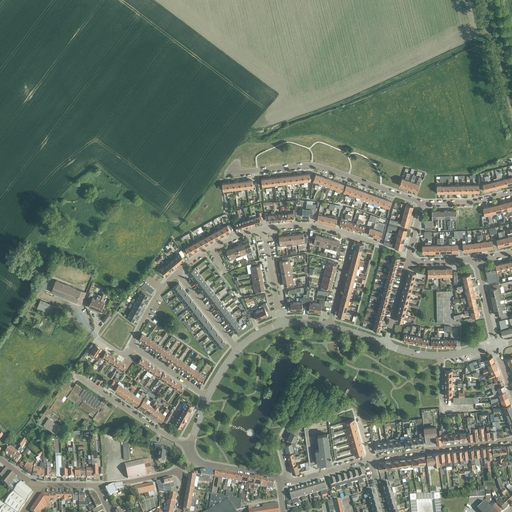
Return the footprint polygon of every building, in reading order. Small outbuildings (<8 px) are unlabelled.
[(502,179),(500,173),(498,173),(501,186),(507,185),(505,178),(502,179)] [(319,183),(321,176),(316,174),(313,181),(319,183)] [(410,181),(407,180),(405,187),(410,189),(413,182),(415,175),(413,175),(410,181)] [(402,178),(399,185),(405,187),(407,180),(408,177),(406,176),(405,179),(402,178)] [(416,183),(413,182),(410,189),(416,192),(421,178),(418,177),(417,180),(416,183)] [(490,179),(487,180),(488,181),(488,183),(490,189),(496,188),(494,181),(490,182),(490,179)] [(344,184),(338,182),(336,189),(342,191),(344,184)] [(349,194),(352,187),(346,185),(343,191),(349,194)] [(357,189),(352,187),(349,194),(355,196),(357,189)] [(357,189),(355,196),(357,196),(356,199),(357,199),(360,200),(363,191),(357,189)] [(360,200),(359,203),(361,204),(363,199),(362,199),(363,198),(366,200),(369,193),(363,191),(360,200)] [(374,195),(369,193),(366,200),(372,202),(374,195)] [(374,195),(372,202),(377,204),(380,197),(374,195)] [(380,197),(377,204),(383,206),(385,199),(380,197)] [(385,199),(383,206),(385,207),(389,208),(391,201),(385,199)] [(505,202),(500,203),(502,211),(505,210),(507,217),(509,216),(507,210),(505,202)] [(316,215),(316,204),(306,204),(306,209),(302,209),(301,217),(308,217),(309,214),(316,215)] [(404,211),(411,213),(413,206),(405,204),(404,211)] [(496,213),(494,205),(488,206),(490,214),(496,213)] [(492,222),(490,214),(488,206),(482,208),(484,216),(487,215),(489,223),(492,222)] [(293,213),(287,213),(287,220),(293,220),(293,216),(297,216),(296,209),(293,210),(293,213)] [(268,220),(268,222),(275,221),(274,214),(274,211),(271,211),(271,214),(268,215),(268,213),(264,213),(265,218),(265,220),(268,220)] [(411,213),(404,211),(402,217),(409,219),(411,213)] [(252,215),(255,225),(261,223),(260,219),(263,218),(261,212),(258,213),(259,216),(257,216),(256,217),(255,214),(252,215)] [(348,217),(348,215),(345,214),(345,216),(345,217),(344,220),(340,219),(338,226),(345,228),(346,221),(348,217)] [(378,222),(379,217),(376,216),(370,214),(369,220),(375,222),(378,223),(378,222)] [(255,225),(252,215),(249,215),(250,219),(247,220),(249,227),(255,225)] [(324,215),(323,223),(329,224),(331,216),(328,215),(328,216),(324,215)] [(337,217),(331,216),(329,224),(335,226),(337,217)] [(358,217),(358,218),(357,220),(356,224),(352,223),(350,229),(357,231),(359,224),(360,222),(361,220),(361,218),(358,217)] [(390,219),(389,223),(397,225),(398,222),(400,224),(408,226),(409,219),(402,217),(401,221),(398,220),(397,221),(390,219)] [(249,227),(247,220),(241,222),(243,228),(249,227)] [(243,228),(241,222),(234,223),(236,230),(243,228)] [(374,236),(376,228),(378,223),(375,222),(373,228),(369,227),(367,234),(374,236)] [(376,228),(374,236),(380,238),(384,224),(378,222),(378,223),(376,228)] [(389,223),(386,231),(388,232),(389,228),(393,229),(396,230),(397,225),(389,223)] [(222,228),(225,234),(230,231),(227,225),(222,228)] [(222,228),(216,231),(220,237),(225,234),(222,228)] [(398,234),(405,236),(407,229),(400,228),(398,234)] [(216,231),(211,234),(214,240),(220,237),(216,231)] [(503,231),(500,231),(504,246),(509,244),(508,236),(504,237),(504,234),(503,231)] [(297,234),(298,244),(304,243),(307,242),(306,236),(304,236),(303,233),(297,234)] [(214,240),(211,234),(206,237),(209,243),(214,240)] [(405,236),(398,234),(396,241),(403,243),(405,236)] [(319,246),(322,236),(316,235),(315,238),(312,237),(310,243),(313,244),(319,246)] [(286,246),(285,236),(278,236),(279,239),(276,240),(277,246),(280,246),(286,246)] [(328,238),(322,236),(319,246),(325,248),(328,238)] [(209,243),(206,237),(201,239),(204,246),(209,243)] [(333,239),(328,238),(325,248),(331,249),(333,239)] [(204,246),(201,239),(195,242),(199,249),(204,246)] [(340,241),(333,239),(331,249),(337,251),(336,254),(339,255),(342,245),(339,244),(340,241)] [(403,243),(396,241),(395,245),(389,243),(389,242),(384,241),(383,244),(402,249),(403,243)] [(195,242),(190,245),(194,251),(199,249),(195,242)] [(249,242),(243,244),(247,253),(248,257),(254,255),(253,251),(253,250),(255,249),(253,244),(250,245),(249,242)] [(355,248),(362,250),(364,244),(357,242),(355,248)] [(243,244),(238,246),(241,256),(247,253),(243,244)] [(194,251),(190,245),(185,248),(188,254),(194,251)] [(238,246),(232,248),(235,258),(236,260),(242,258),(241,256),(238,246)] [(227,254),(224,255),(227,260),(229,259),(230,260),(235,258),(232,248),(226,251),(227,254)] [(175,258),(179,263),(184,259),(180,254),(175,258)] [(353,254),(352,260),(363,263),(364,261),(359,260),(360,256),(353,254)] [(391,262),(398,264),(399,258),(393,256),(391,262)] [(280,266),(290,264),(289,259),(289,260),(288,257),(282,258),(282,261),(279,261),(280,266)] [(179,263),(175,258),(170,262),(175,267),(179,263)] [(325,267),(335,269),(336,265),(333,264),(334,261),(328,259),(327,262),(325,267)] [(352,260),(350,267),(357,269),(358,265),(362,266),(363,263),(352,260)] [(175,267),(170,262),(165,266),(170,271),(175,267)] [(251,267),(250,267),(251,271),(251,273),(261,271),(261,270),(260,265),(257,265),(256,262),(250,264),(251,267)] [(290,264),(280,266),(282,273),(291,272),(290,264)] [(496,272),(495,265),(484,267),(488,283),(495,282),(496,282),(499,282),(496,272)] [(170,271),(165,266),(160,270),(165,275),(170,271)] [(325,267),(323,274),(333,277),(335,269),(325,267)] [(191,270),(188,273),(193,280),(196,277),(200,274),(194,268),(191,270)] [(409,271),(407,278),(414,280),(416,273),(409,271)] [(293,279),(291,272),(282,273),(283,281),(293,279)] [(196,277),(193,280),(198,286),(202,284),(205,281),(200,274),(196,277)] [(333,277),(323,274),(322,282),(331,284),(333,277)] [(294,284),(293,279),(283,281),(284,286),(287,285),(287,288),(294,287),(293,284),(294,284)] [(347,279),(345,285),(352,287),(354,281),(347,279)] [(55,280),(51,292),(81,304),(86,292),(55,280)] [(472,286),(472,285),(471,280),(463,282),(464,285),(456,287),(457,290),(459,289),(459,290),(462,289),(465,288),(472,286)] [(202,284),(198,286),(200,289),(203,293),(207,290),(210,288),(207,284),(205,281),(202,284)] [(331,284),(322,282),(320,286),(321,286),(320,289),(326,291),(327,288),(330,289),(331,284)] [(175,286),(172,288),(177,295),(184,290),(179,283),(175,286)] [(263,283),(253,285),(254,286),(254,291),(255,291),(256,294),(262,293),(261,290),(264,289),(263,285),(263,283)] [(491,295),(501,293),(499,284),(493,285),(493,288),(489,289),(491,295)] [(138,296),(147,301),(148,299),(147,298),(149,295),(138,288),(137,290),(140,292),(138,296)] [(207,290),(203,293),(205,295),(209,300),(212,297),(215,295),(212,290),(210,288),(207,290)] [(92,297),(88,307),(100,312),(104,302),(102,301),(106,291),(102,290),(100,295),(98,294),(96,299),(92,297)] [(184,290),(177,295),(183,302),(189,297),(184,290)] [(473,292),(466,294),(467,297),(461,299),(462,302),(465,301),(468,300),(475,298),(473,292)] [(501,293),(491,295),(492,302),(503,299),(501,293)] [(212,297),(209,300),(211,303),(214,306),(217,304),(220,301),(218,298),(215,295),(212,297)] [(133,297),(132,299),(135,301),(143,306),(143,305),(145,302),(146,303),(147,301),(138,296),(136,299),(133,297)] [(189,297),(183,302),(188,308),(194,303),(189,297)] [(296,311),(296,302),(293,302),(293,298),(287,298),(287,306),(290,306),(290,311),(296,311)] [(299,301),(296,302),(296,311),(302,311),(302,305),(305,305),(306,298),(302,298),(299,298),(299,301)] [(306,298),(305,305),(309,306),(308,311),(314,312),(315,303),(312,302),(313,299),(310,298),(306,298)] [(503,300),(503,299),(492,302),(494,308),(504,306),(503,300)] [(52,310),(53,306),(40,300),(37,308),(50,314),(52,310)] [(319,303),(315,303),(314,312),(320,313),(321,307),(324,308),(325,300),(319,300),(319,303)] [(135,301),(134,305),(130,303),(129,304),(140,311),(141,311),(144,306),(143,305),(143,306),(135,301)] [(217,304),(214,306),(217,311),(219,313),(222,310),(226,308),(224,305),(220,301),(217,304)] [(194,303),(188,308),(193,315),(200,310),(194,303)] [(259,309),(263,318),(268,316),(266,311),(269,309),(266,303),(260,305),(262,308),(259,309)] [(347,305),(340,303),(339,310),(346,311),(347,305)] [(140,311),(129,304),(128,306),(132,308),(130,312),(138,316),(139,314),(140,311)] [(476,304),(469,306),(470,309),(467,310),(464,311),(464,313),(477,310),(476,304)] [(505,309),(504,306),(494,308),(495,315),(499,314),(500,317),(506,316),(505,312),(506,312),(506,309),(505,309)] [(222,310),(219,313),(223,318),(224,320),(228,317),(231,315),(230,313),(226,308),(222,310)] [(263,318),(259,309),(256,311),(254,308),(249,310),(252,317),(255,315),(257,320),(263,318)] [(406,310),(399,308),(398,314),(407,317),(408,315),(405,314),(406,310)] [(200,310),(193,315),(198,322),(205,317),(200,310)] [(346,311),(339,310),(337,316),(344,318),(345,314),(348,315),(348,312),(346,311)] [(138,316),(130,312),(128,315),(124,313),(123,315),(127,317),(134,321),(136,318),(137,318),(138,316)] [(102,320),(105,322),(110,316),(107,313),(102,320)] [(407,317),(398,314),(396,321),(403,323),(404,319),(407,320),(408,319),(411,319),(412,317),(408,316),(408,317),(407,317)] [(228,317),(224,320),(229,326),(230,326),(233,324),(236,321),(235,320),(231,315),(228,317)] [(205,317),(198,322),(204,328),(210,323),(205,317)] [(499,321),(502,336),(511,334),(511,333),(511,328),(508,329),(507,325),(506,326),(505,319),(499,321)] [(233,324),(230,326),(235,333),(238,330),(241,328),(236,321),(233,324)] [(210,323),(204,328),(209,335),(215,330),(210,323)] [(381,325),(374,323),(373,330),(380,331),(381,325)] [(214,342),(221,337),(215,330),(209,335),(214,342)] [(143,343),(147,337),(142,333),(138,339),(143,343)] [(147,337),(143,343),(149,346),(153,341),(147,337)] [(221,337),(214,342),(219,349),(219,348),(223,346),(226,343),(221,337)] [(158,344),(153,341),(149,346),(154,350),(158,344)] [(95,344),(90,352),(88,355),(90,356),(90,357),(92,358),(92,357),(94,358),(96,356),(101,348),(95,344)] [(163,348),(158,344),(154,350),(159,354),(163,348)] [(166,350),(163,348),(159,354),(164,357),(168,351),(170,349),(168,347),(166,350)] [(106,361),(110,355),(105,351),(101,357),(106,361)] [(168,351),(164,357),(170,361),(174,355),(168,351)] [(116,358),(110,355),(106,361),(112,364),(116,358)] [(179,359),(174,355),(170,361),(175,364),(179,359)] [(481,366),(487,364),(494,361),(492,356),(485,359),(485,361),(480,363),(481,366)] [(142,367),(146,361),(141,357),(137,363),(142,367)] [(121,362),(116,358),(112,364),(117,368),(121,362)] [(179,359),(175,364),(180,368),(184,362),(179,359)] [(151,364),(146,361),(142,367),(147,370),(151,364)] [(494,361),(487,364),(488,367),(486,368),(487,369),(482,371),(483,373),(490,370),(497,368),(494,361)] [(121,362),(117,368),(122,371),(126,365),(121,362)] [(184,362),(180,368),(185,371),(189,366),(184,362)] [(189,366),(185,371),(190,375),(194,369),(196,366),(191,362),(189,366)] [(468,371),(473,369),(474,369),(472,363),(466,365),(468,371)] [(151,364),(147,370),(152,374),(156,368),(151,364)] [(156,368),(152,374),(158,377),(162,371),(156,368)] [(497,368),(490,370),(491,373),(481,377),(482,380),(492,376),(499,373),(497,368)] [(199,373),(194,369),(190,375),(195,379),(199,373)] [(165,382),(169,376),(163,372),(159,378),(165,382)] [(199,373),(195,379),(201,382),(205,376),(199,373)] [(499,373),(492,376),(495,382),(502,380),(499,373)] [(174,380),(169,376),(165,382),(170,385),(174,380)] [(55,414),(56,412),(63,401),(61,400),(64,395),(74,402),(73,403),(79,406),(79,405),(89,412),(89,413),(90,411),(95,414),(92,418),(98,422),(103,414),(105,415),(110,407),(76,383),(73,387),(70,385),(72,381),(66,377),(59,386),(61,387),(37,423),(42,426),(43,425),(56,433),(61,426),(60,425),(62,422),(56,419),(58,416),(55,414)] [(120,393),(125,387),(121,384),(122,383),(119,380),(117,383),(113,381),(110,385),(115,389),(120,393)] [(179,383),(174,380),(170,385),(175,389),(179,383)] [(492,383),(488,385),(490,387),(491,387),(492,389),(504,384),(502,380),(495,382),(492,383)] [(179,383),(175,389),(180,393),(184,387),(179,383)] [(504,384),(492,389),(494,394),(499,392),(505,389),(504,384)] [(125,387),(120,393),(126,397),(130,391),(125,387)] [(130,391),(126,397),(131,401),(136,395),(130,391)] [(497,398),(490,400),(491,402),(507,396),(505,391),(496,394),(497,398)] [(139,397),(136,395),(131,401),(137,405),(144,393),(142,392),(139,397)] [(143,400),(139,406),(145,410),(149,404),(146,402),(149,398),(146,396),(143,400)] [(491,402),(491,403),(492,405),(498,403),(500,408),(509,404),(509,402),(510,402),(507,396),(491,402)] [(156,405),(150,414),(155,418),(160,411),(157,409),(160,404),(158,402),(156,405)] [(182,407),(190,411),(193,405),(187,402),(185,405),(184,404),(182,407)] [(152,406),(149,404),(145,410),(150,414),(156,405),(154,403),(152,406)] [(511,410),(509,404),(500,408),(501,410),(502,410),(503,414),(511,410)] [(183,410),(181,413),(187,417),(190,411),(182,407),(181,409),(183,410)] [(511,410),(503,414),(506,420),(507,419),(509,423),(511,422),(511,410)] [(160,411),(155,418),(161,421),(165,415),(167,412),(164,411),(163,413),(160,411)] [(181,413),(177,419),(184,422),(187,417),(181,413)] [(89,429),(92,425),(84,419),(81,424),(89,429)] [(184,422),(177,419),(174,425),(181,428),(184,422)] [(354,419),(345,422),(347,429),(356,426),(354,419)] [(356,426),(347,429),(348,435),(358,433),(356,426)] [(435,436),(437,435),(435,427),(423,428),(425,444),(429,444),(428,436),(435,436)] [(291,443),(293,443),(294,442),(295,442),(296,442),(297,439),(295,438),(298,432),(295,430),(293,433),(291,432),(287,438),(288,439),(287,441),(286,441),(287,444),(291,443)] [(317,464),(331,462),(327,433),(317,435),(319,449),(315,449),(317,464)] [(358,433),(348,435),(350,442),(360,439),(358,433)] [(20,446),(17,450),(19,451),(21,449),(27,442),(23,439),(18,445),(20,446)] [(360,439),(350,442),(352,449),(362,446),(360,439)] [(291,443),(287,444),(284,445),(286,452),(287,452),(288,455),(294,453),(297,452),(294,443),(293,443),(291,443)] [(382,450),(381,443),(372,444),(372,449),(375,448),(376,451),(382,450)] [(155,446),(155,452),(157,452),(156,455),(159,455),(158,461),(164,461),(165,453),(163,453),(164,449),(162,449),(162,447),(155,446)] [(362,446),(352,449),(354,456),(364,453),(362,446)] [(12,460),(17,454),(18,453),(10,447),(5,454),(12,460)] [(426,455),(427,464),(433,464),(433,465),(440,465),(439,461),(438,453),(432,454),(426,455)] [(21,457),(17,454),(12,460),(16,463),(21,457)] [(419,464),(418,456),(411,457),(411,458),(412,465),(416,465),(416,467),(419,466),(419,464)] [(299,458),(294,459),(289,461),(290,466),(295,464),(295,462),(297,461),(297,460),(300,460),(299,458)] [(405,458),(398,460),(399,467),(400,471),(406,470),(406,469),(405,458)] [(143,461),(126,464),(126,470),(127,475),(128,478),(151,473),(151,469),(148,459),(143,461)] [(290,466),(292,474),(299,472),(298,468),(306,466),(305,462),(300,463),(295,464),(290,466)] [(386,469),(385,462),(378,463),(379,470),(386,469)] [(30,474),(33,467),(28,464),(26,466),(22,463),(19,466),(24,470),(30,474)] [(38,477),(41,470),(41,467),(42,464),(40,464),(39,469),(34,468),(33,472),(32,472),(32,474),(38,477)] [(4,468),(0,472),(0,477),(1,479),(0,480),(1,481),(2,479),(8,472),(4,468)] [(357,472),(361,484),(363,484),(362,480),(366,479),(363,470),(357,472)] [(199,478),(212,481),(212,480),(214,471),(210,471),(208,471),(205,471),(200,472),(199,472),(193,473),(193,474),(196,475),(199,475),(199,478)] [(1,481),(1,482),(9,488),(17,479),(8,472),(2,479),(1,481)] [(220,488),(221,479),(222,473),(215,472),(214,478),(218,479),(216,488),(220,488)] [(357,472),(352,474),(354,482),(357,482),(358,485),(361,484),(357,472)] [(222,473),(221,479),(225,480),(224,486),(227,487),(228,481),(229,474),(222,473)] [(189,477),(188,483),(194,484),(197,485),(198,481),(211,483),(212,481),(199,478),(196,478),(196,475),(193,474),(191,474),(191,477),(189,477)] [(229,474),(228,481),(232,481),(231,484),(232,484),(231,487),(233,488),(232,489),(233,489),(235,482),(236,475),(229,474)] [(352,474),(346,476),(350,488),(352,487),(351,483),(354,482),(352,474)] [(241,483),(241,486),(245,487),(244,491),(247,491),(248,485),(248,484),(249,478),(243,476),(241,483)] [(346,476),(340,477),(343,486),(346,485),(347,488),(350,488),(346,476)] [(343,486),(340,477),(335,479),(338,491),(341,490),(340,487),(343,486)] [(159,492),(167,494),(171,494),(171,488),(173,488),(173,483),(172,478),(162,480),(156,482),(156,484),(157,484),(159,492)] [(17,479),(9,488),(13,492),(21,482),(17,479)] [(256,479),(253,493),(255,493),(256,490),(257,490),(258,487),(260,488),(262,480),(256,479)] [(338,491),(335,479),(329,481),(330,486),(331,489),(335,488),(336,492),(338,491)] [(502,503),(507,508),(511,503),(511,497),(504,490),(503,489),(500,479),(497,480),(501,493),(500,493),(503,496),(501,498),(500,498),(500,499),(502,503)] [(267,489),(266,491),(269,492),(269,489),(273,490),(273,489),(274,489),(275,487),(273,486),(274,482),(268,481),(267,489)] [(320,492),(321,496),(328,494),(324,481),(320,482),(317,482),(320,492)] [(21,482),(13,492),(26,502),(33,492),(21,482)] [(320,492),(317,482),(315,483),(315,484),(312,485),(315,497),(317,497),(316,493),(320,492)] [(383,491),(392,489),(391,486),(393,485),(392,482),(382,485),(383,491)] [(136,494),(148,492),(149,497),(157,495),(154,483),(152,484),(134,487),(136,494)] [(130,485),(128,484),(114,486),(110,487),(106,489),(110,497),(113,495),(114,497),(116,496),(115,494),(117,493),(118,495),(121,493),(119,491),(131,489),(130,485)] [(315,497),(312,485),(308,486),(308,485),(306,486),(309,495),(313,494),(314,498),(315,497)] [(309,495),(306,486),(304,486),(304,487),(300,488),(304,501),(306,500),(305,496),(309,495)] [(297,488),(294,489),(297,499),(297,498),(301,497),(302,501),(304,501),(300,488),(297,489),(297,488)] [(392,489),(383,491),(385,497),(393,495),(395,494),(394,488),(392,489)] [(297,499),(294,489),(292,490),(292,491),(288,492),(291,500),(292,504),(292,505),(299,503),(297,498),(297,499)] [(365,495),(363,496),(364,499),(368,498),(376,496),(375,490),(372,491),(364,493),(365,495)] [(13,492),(3,504),(4,505),(14,511),(19,511),(26,502),(13,492)] [(102,506),(96,494),(92,492),(89,493),(96,509),(92,510),(93,511),(99,511),(101,511),(99,507),(102,506)] [(47,499),(47,494),(41,494),(30,511),(31,511),(43,511),(48,506),(49,506),(49,503),(48,503),(48,499),(47,499)] [(55,503),(55,500),(55,494),(47,494),(47,499),(48,499),(48,503),(49,503),(55,503)] [(79,494),(79,501),(79,506),(88,506),(87,502),(85,502),(85,494),(79,494)] [(171,494),(167,494),(167,499),(169,500),(169,502),(175,503),(177,495),(171,494)] [(208,511),(206,511),(235,511),(236,511),(241,510),(241,501),(211,495),(208,511)] [(499,498),(498,496),(495,499),(497,504),(496,505),(503,511),(507,508),(502,503),(500,499),(499,498)] [(185,497),(184,504),(195,506),(196,501),(198,502),(199,499),(192,498),(185,497)] [(343,511),(341,501),(342,501),(341,500),(340,500),(333,502),(334,504),(335,507),(335,510),(335,511),(343,511)] [(168,502),(164,501),(161,501),(161,503),(164,504),(164,503),(166,504),(165,507),(166,508),(174,509),(175,503),(169,502),(168,502)] [(379,508),(378,502),(370,504),(372,510),(379,508)] [(481,511),(495,511),(485,502),(478,509),(481,511)] [(494,503),(490,507),(495,511),(503,511),(496,505),(494,503)]
